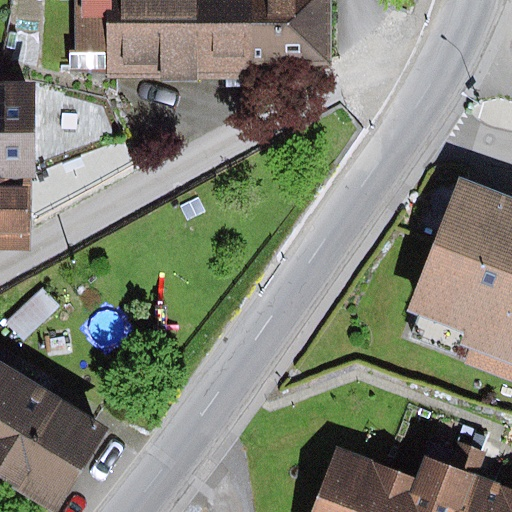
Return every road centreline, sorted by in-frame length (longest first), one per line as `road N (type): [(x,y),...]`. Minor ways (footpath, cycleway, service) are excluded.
road 1 (tertiary): [(130,511),(417,112)]
road 2 (residential): [(0,271),(363,72),(434,87)]
